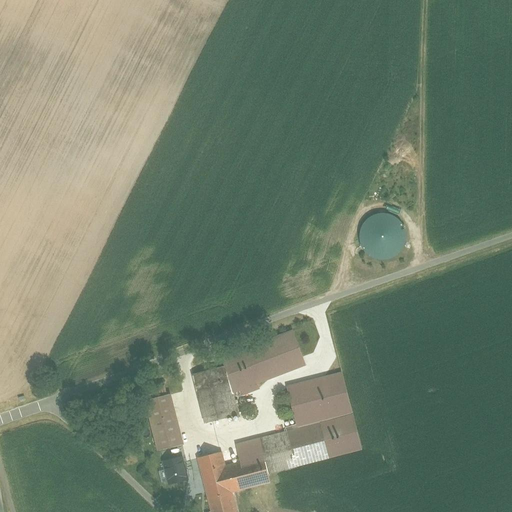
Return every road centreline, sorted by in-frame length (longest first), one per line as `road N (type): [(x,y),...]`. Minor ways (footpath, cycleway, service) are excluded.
road 1 (residential): [(511,236),(0,419)]
road 2 (unknown): [(426,0),(416,269)]
